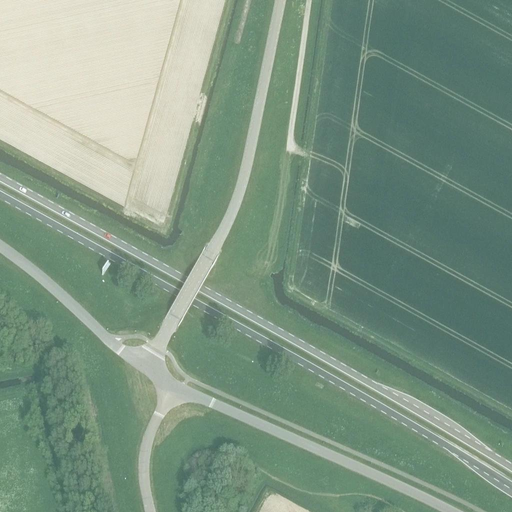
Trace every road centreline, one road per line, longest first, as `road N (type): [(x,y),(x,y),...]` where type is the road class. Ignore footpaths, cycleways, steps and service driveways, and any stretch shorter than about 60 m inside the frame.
road 1 (primary): [(0,195),(511,486)]
road 2 (primary): [(511,468),(0,179)]
road 3 (unclassified): [(146,369),(238,198),(279,0)]
road 4 (unclassified): [(452,511),(177,388)]
road 5 (unclassified): [(146,369),(0,247)]
road 6 (unclassified): [(149,511),(146,446),(177,388)]
